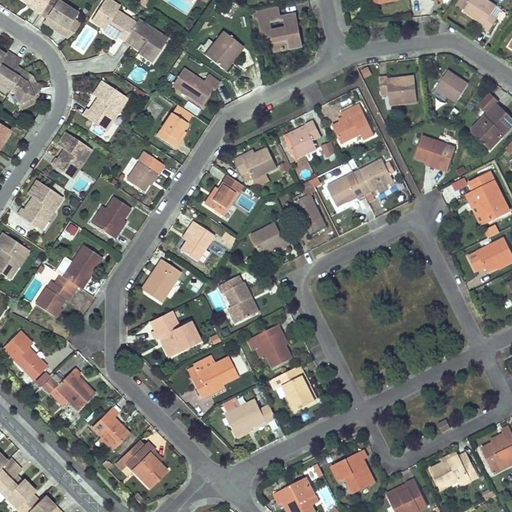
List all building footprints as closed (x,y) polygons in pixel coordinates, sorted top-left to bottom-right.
[(24,0),(37,8),(38,5),(44,9),(49,0),(24,0)] [(58,0),(49,0),(44,9),(49,13),(48,15),(69,28),(78,13),(58,0)] [(119,6),(110,0),(103,0),(91,19),(100,25),(102,22),(107,25),(105,28),(104,30),(117,39),(119,36),(125,40),(136,23),(131,19),(128,23),(121,18),(123,14),(117,10),(119,6)] [(463,0),(458,0),(456,4),(465,10),(469,4),(463,0)] [(496,6),(486,0),(463,0),(469,4),(465,10),(464,11),(484,25),(482,27),(489,32),(497,20),(490,15),(496,6)] [(277,9),(258,13),(263,39),(272,38),(275,52),(301,47),(295,15),(284,17),(286,31),(271,34),(269,23),(279,21),(277,9)] [(131,19),(123,14),(121,18),(128,23),(131,19)] [(168,39),(139,20),(136,23),(125,40),(132,44),(135,40),(144,46),(141,50),(140,52),(154,61),(168,39)] [(243,47),(223,31),(204,55),(222,69),(232,57),(234,58),(243,47)] [(135,40),(132,44),(141,50),(144,46),(135,40)] [(7,52),(6,55),(0,63),(0,82),(11,90),(19,78),(17,76),(19,74),(15,71),(17,67),(21,61),(7,52)] [(201,82),(183,69),(172,85),(201,105),(212,88),(214,90),(219,82),(206,74),(201,82)] [(32,77),(22,70),(19,74),(17,76),(19,78),(11,90),(16,93),(24,109),(41,101),(37,94),(39,93),(33,82),(34,81),(32,77)] [(221,79),(209,70),(206,74),(219,82),(221,79)] [(469,84),(448,70),(436,88),(456,102),(469,84)] [(387,78),(379,78),(382,96),(389,95),(390,106),(417,103),(415,77),(388,80),(387,78)] [(11,90),(0,82),(0,91),(7,97),(11,90)] [(128,98),(103,82),(94,95),(99,98),(102,100),(99,105),(94,106),(91,111),(89,110),(84,116),(102,128),(106,121),(113,121),(128,98)] [(218,91),(223,100),(229,97),(225,88),(218,91)] [(497,104),(490,97),(480,106),(487,113),(497,104)] [(188,102),(185,107),(198,113),(200,108),(188,102)] [(511,127),(511,118),(497,104),(487,113),(475,126),(478,129),(473,134),(489,150),(511,127)] [(193,115),(178,105),(156,136),(175,149),(179,142),(176,140),(193,115)] [(333,126),(342,144),(362,135),(365,140),(375,135),(363,111),(360,112),(357,106),(341,113),(345,120),(333,126)] [(45,115),(40,112),(35,120),(39,123),(45,115)] [(113,121),(106,121),(102,128),(106,131),(113,121)] [(306,130),(288,137),(298,158),(316,149),(312,141),(320,137),(313,123),(305,126),(306,130)] [(305,126),(287,134),(288,137),(306,130),(305,126)] [(92,149),(66,132),(58,145),(65,150),(67,151),(66,154),(61,155),(59,159),(57,158),(52,165),(69,176),(73,169),(79,168),(92,149)] [(455,148),(422,137),(415,158),(426,162),(427,162),(428,161),(441,166),(439,169),(447,172),(455,148)] [(281,141),(278,142),(287,161),(290,159),(281,141)] [(327,143),(325,145),(330,157),(333,155),(327,143)] [(325,145),(320,147),(325,159),(330,157),(325,145)] [(243,155),(234,159),(242,174),(243,174),(247,183),(254,179),(255,180),(278,169),(268,148),(256,154),(245,159),(243,155)] [(254,150),(243,155),(245,159),(256,154),(254,150)] [(145,152),(126,179),(143,191),(156,173),(158,174),(164,165),(145,152)] [(357,183),(364,196),(372,192),(394,181),(391,176),(395,174),(390,164),(386,166),(383,160),(353,174),(357,183)] [(287,161),(280,165),(285,174),(292,171),(287,161)] [(439,169),(441,166),(428,161),(427,162),(426,162),(425,164),(439,169)] [(73,169),(69,176),(72,178),(79,168),(73,169)] [(490,173),(468,184),(473,193),(479,204),(476,205),(486,224),(509,211),(490,173)] [(357,183),(353,174),(328,186),(338,207),(348,202),(347,200),(356,196),(357,199),(364,196),(357,183)] [(241,187),(227,176),(218,189),(212,198),(209,196),(203,204),(221,216),(241,187)] [(465,177),(452,183),(455,191),(469,186),(465,177)] [(79,178),(75,188),(83,191),(86,182),(79,178)] [(317,178),(311,181),(314,187),(320,184),(317,178)] [(61,197),(36,181),(27,195),(32,198),(35,200),(32,204),(27,206),(24,210),(21,209),(17,216),(35,227),(39,221),(46,220),(61,197)] [(311,181),(305,184),(308,190),(314,187),(311,181)] [(394,181),(372,192),(374,197),(396,187),(394,181)] [(218,189),(215,188),(209,196),(212,198),(218,189)] [(234,203),(250,213),(259,197),(243,188),(234,203)] [(473,193),(466,197),(482,226),(486,224),(476,205),(479,204),(473,193)] [(309,194),(293,202),(305,227),(307,226),(311,234),(325,227),(309,194)] [(130,208),(113,196),(105,208),(95,224),(114,238),(119,231),(118,231),(116,229),(122,219),(130,208)] [(105,208),(102,205),(91,221),(95,224),(105,208)] [(125,221),(122,219),(116,229),(118,231),(125,221)] [(39,221),(35,227),(39,230),(46,220),(39,221)] [(213,236),(192,221),(187,228),(191,231),(185,241),(179,250),(196,262),(213,236)] [(70,222),(65,229),(74,235),(79,228),(70,222)] [(274,223),(250,236),(261,256),(284,244),(285,247),(295,242),(288,229),(279,233),(274,223)] [(490,236),(499,231),(495,224),(486,229),(490,236)] [(191,231),(187,228),(180,238),(185,241),(191,231)] [(235,239),(225,232),(220,239),(229,246),(235,239)] [(29,250),(4,233),(0,239),(0,248),(3,250),(5,252),(3,255),(0,255),(0,272),(6,276),(11,270),(17,269),(29,250)] [(511,251),(505,239),(469,257),(476,272),(486,267),(487,271),(511,259),(511,251)] [(83,244),(61,276),(77,286),(81,289),(85,281),(84,280),(90,271),(92,272),(101,257),(83,244)] [(140,289),(159,302),(179,272),(160,259),(140,289)] [(511,259),(498,266),(499,269),(511,262),(511,259)] [(11,270),(6,276),(10,279),(17,269),(11,270)] [(77,286),(61,276),(60,275),(54,283),(51,281),(47,287),(46,286),(35,303),(53,315),(59,307),(64,299),(66,301),(77,286)] [(238,277),(222,285),(232,307),(228,309),(235,323),(254,315),(247,300),(250,298),(243,283),(242,284),(238,277)] [(16,301),(11,297),(7,304),(12,307),(16,301)] [(247,300),(254,315),(256,313),(250,298),(247,300)] [(61,309),(59,307),(53,315),(56,317),(61,309)] [(178,325),(171,310),(162,314),(169,330),(178,325)] [(167,356),(198,341),(188,320),(178,325),(169,330),(162,314),(149,321),(153,329),(150,331),(154,338),(157,336),(162,334),(166,342),(162,345),(167,356)] [(279,334),(282,332),(278,325),(246,341),(251,350),(254,348),(260,346),(265,355),(272,369),(291,361),(285,347),(279,334)] [(18,330),(0,348),(31,380),(45,367),(38,359),(35,362),(25,350),(27,348),(31,344),(18,330)] [(282,332),(279,334),(285,347),(288,346),(282,332)] [(162,334),(157,336),(162,345),(166,342),(162,334)] [(265,355),(260,346),(254,348),(259,358),(265,355)] [(38,359),(27,348),(25,350),(35,362),(38,359)] [(210,356),(192,365),(193,366),(196,372),(214,363),(210,356)] [(214,363),(196,372),(193,366),(185,370),(200,399),(207,395),(206,392),(222,384),(237,376),(227,357),(214,363)] [(299,366),(286,372),(291,381),(282,386),(294,411),(317,401),(310,386),(307,388),(302,377),(304,375),(299,366)] [(49,377),(40,386),(47,393),(53,387),(76,411),(93,393),(83,383),(82,385),(75,377),(78,374),(72,368),(55,384),(49,377)] [(222,384),(206,392),(207,395),(223,387),(222,384)] [(254,400),(223,415),(234,436),(250,428),(264,421),(265,423),(275,419),(268,406),(259,410),(254,400)] [(90,413),(77,426),(83,433),(90,427),(99,436),(111,449),(127,433),(112,417),(116,413),(111,407),(97,420),(90,413)] [(447,419),(439,423),(443,431),(451,428),(447,419)] [(511,432),(509,426),(502,430),(504,433),(505,437),(492,443),(482,448),(491,466),(500,462),(507,458),(511,465),(511,464),(511,432)] [(251,431),(250,428),(234,436),(236,439),(251,431)] [(505,437),(504,433),(491,440),(492,443),(505,437)] [(111,449),(99,436),(96,439),(108,452),(111,449)] [(137,440),(126,451),(131,457),(143,446),(137,440)] [(126,451),(114,463),(118,468),(124,464),(146,487),(164,470),(157,462),(147,453),(150,450),(151,449),(145,443),(143,446),(131,457),(126,451)] [(147,453),(157,462),(159,460),(150,450),(147,453)] [(363,450),(331,466),(338,480),(346,477),(353,493),(371,484),(360,460),(363,459),(366,458),(363,450)] [(457,451),(441,459),(442,463),(458,455),(457,451)] [(442,463),(430,469),(440,490),(458,481),(469,475),(471,480),(478,477),(466,452),(459,456),(458,455),(442,463)] [(0,455),(0,469),(5,475),(16,465),(10,459),(6,462),(0,455)] [(507,458),(500,462),(503,469),(511,465),(507,458)] [(363,459),(360,460),(371,484),(374,483),(363,459)] [(0,491),(5,497),(18,484),(13,479),(16,476),(21,471),(16,465),(5,475),(0,469),(0,491)] [(469,475),(458,481),(460,486),(471,480),(469,475)] [(21,481),(16,476),(13,479),(18,484),(21,481)] [(415,479),(407,483),(409,489),(389,498),(396,511),(416,511),(428,506),(415,479)] [(18,484),(5,497),(11,503),(13,501),(19,507),(17,509),(19,511),(27,511),(28,511),(39,501),(32,495),(35,492),(28,486),(25,489),(23,487),(25,485),(21,481),(18,484)] [(407,483),(387,493),(389,498),(409,489),(407,483)] [(319,488),(323,502),(331,499),(327,485),(319,488)] [(59,511),(44,496),(39,501),(28,511),(59,511)] [(315,497),(308,501),(313,511),(320,507),(315,497)] [(13,501),(11,503),(17,509),(19,507),(13,501)] [(291,511),(287,503),(283,505),(285,511),(291,511)]
